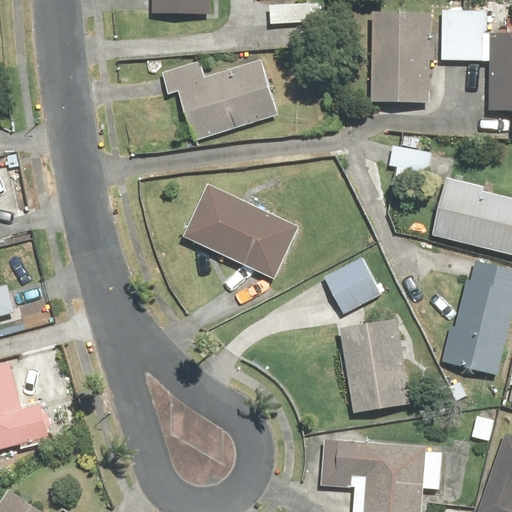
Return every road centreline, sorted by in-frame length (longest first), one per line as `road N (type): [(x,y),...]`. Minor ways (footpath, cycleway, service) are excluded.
road 1 (residential): [(125,327),(144,444),(161,484),(183,503),(209,505),(237,496),(256,466),(246,428),(207,400)]
road 2 (residential): [(125,327),(89,204),(59,0)]
